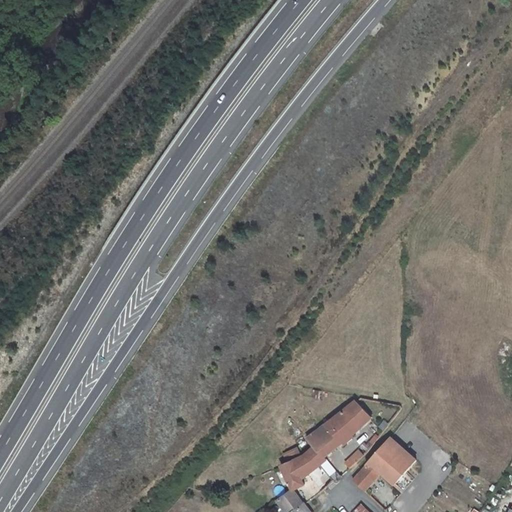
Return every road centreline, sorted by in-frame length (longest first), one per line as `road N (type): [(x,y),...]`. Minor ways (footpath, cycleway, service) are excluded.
road 1 (motorway): [(15,511),(235,184),(387,0)]
road 2 (motorway): [(0,499),(202,168),(331,0)]
road 3 (motorway): [(301,0),(215,112),(0,449)]
